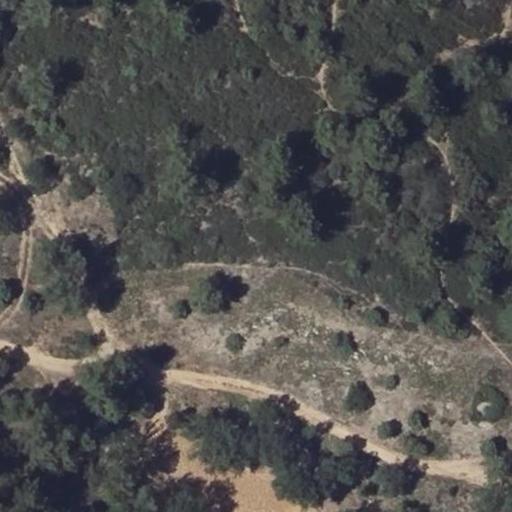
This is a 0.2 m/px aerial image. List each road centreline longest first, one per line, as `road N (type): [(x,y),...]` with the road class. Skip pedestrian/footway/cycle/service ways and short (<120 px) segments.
road 1 (track): [(511,494),(389,451),(291,398),(233,378),(127,363),(66,364),(0,349)]
road 2 (track): [(127,363),(37,193),(0,170)]
